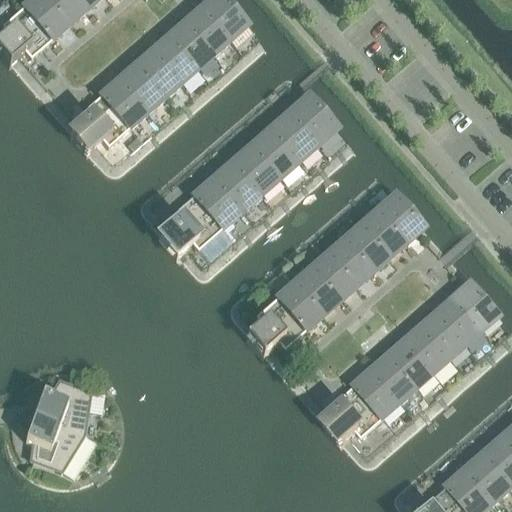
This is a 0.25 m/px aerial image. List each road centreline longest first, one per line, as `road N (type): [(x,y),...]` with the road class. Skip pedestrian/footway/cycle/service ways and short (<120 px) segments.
road 1 (residential): [(293,0),(511,251)]
road 2 (residential): [(511,156),(375,0)]
